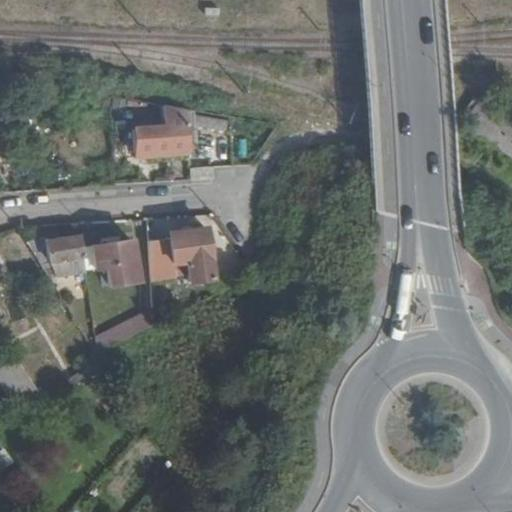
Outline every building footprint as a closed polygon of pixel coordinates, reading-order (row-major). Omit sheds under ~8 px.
[(41,84),(7,77),(4,92),(38,99),(41,84)] [(464,122),(511,155),(511,115),(483,95),(464,122)] [(162,109),(163,127),(134,129),(136,157),(189,153),(187,113),(162,109)] [(186,238),(148,242),(150,281),(172,279),(172,264),(185,263),(187,277),(187,284),(211,281),(206,231),(187,232),(186,238)] [(83,274),(79,239),(43,244),(42,239),(23,243),(37,264),(57,263),(57,271),(73,270),(73,275),(83,274)] [(136,286),(132,246),(92,250),(94,272),(106,271),(108,288),(136,286)] [(172,279),(187,277),(185,263),(172,264),(172,279)] [(100,353),(135,336),(130,322),(92,339),(93,352),(96,355),(100,353)] [(0,354),(0,388),(12,407),(23,403),(8,382),(13,378),(0,355),(0,354)]
